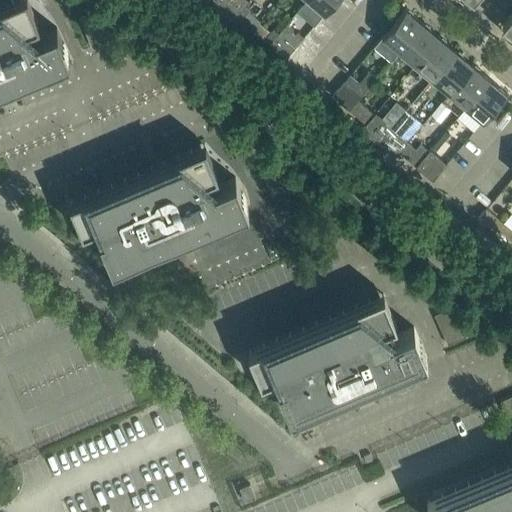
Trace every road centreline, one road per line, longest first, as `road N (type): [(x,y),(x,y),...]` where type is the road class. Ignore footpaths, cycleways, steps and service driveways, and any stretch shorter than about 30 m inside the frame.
road 1 (unclassified): [(287,463),(0,224)]
road 2 (unknown): [(0,209),(59,169),(144,131)]
road 3 (unknown): [(287,463),(402,390)]
